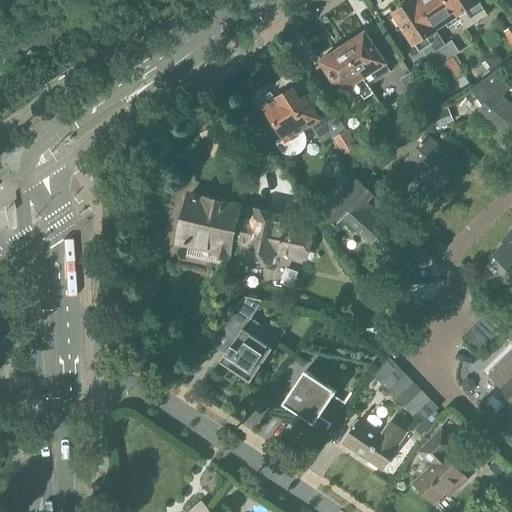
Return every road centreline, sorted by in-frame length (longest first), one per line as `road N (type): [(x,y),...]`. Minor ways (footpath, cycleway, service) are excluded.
road 1 (residential): [(329,511),(158,396),(127,383),(90,384)]
road 2 (primary): [(67,397),(64,240),(44,172)]
road 3 (secondary): [(196,48),(15,154)]
road 4 (secondary): [(44,172),(196,48)]
road 5 (primary): [(27,282),(43,437)]
